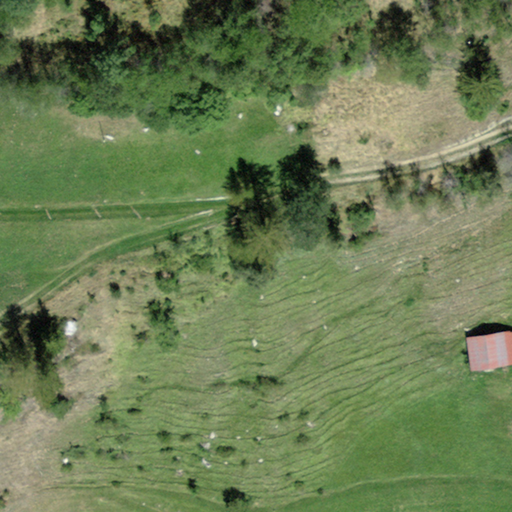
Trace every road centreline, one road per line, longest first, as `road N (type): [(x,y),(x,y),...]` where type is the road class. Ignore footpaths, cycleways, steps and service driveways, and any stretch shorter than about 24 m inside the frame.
road 1 (track): [(264,194),(103,256),(0,326)]
road 2 (track): [(264,194),(0,205)]
road 3 (track): [(511,143),(395,176),(264,194)]
